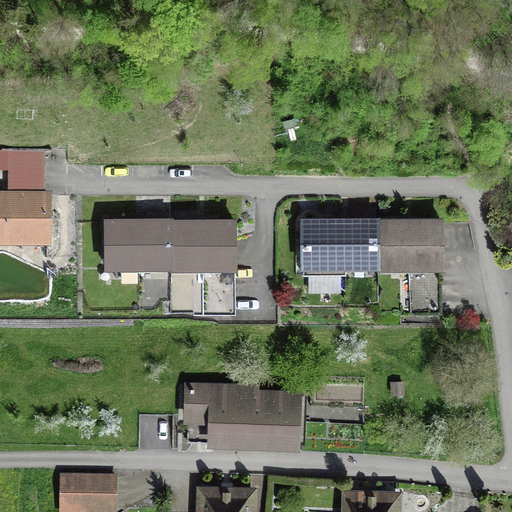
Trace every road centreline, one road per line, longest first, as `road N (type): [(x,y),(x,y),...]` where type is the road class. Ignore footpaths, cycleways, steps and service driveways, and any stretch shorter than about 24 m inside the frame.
road 1 (residential): [(50,183),(471,193),(511,415)]
road 2 (unclassified): [(0,27),(125,34),(213,22),(511,67)]
road 3 (residential): [(0,459),(511,482)]
